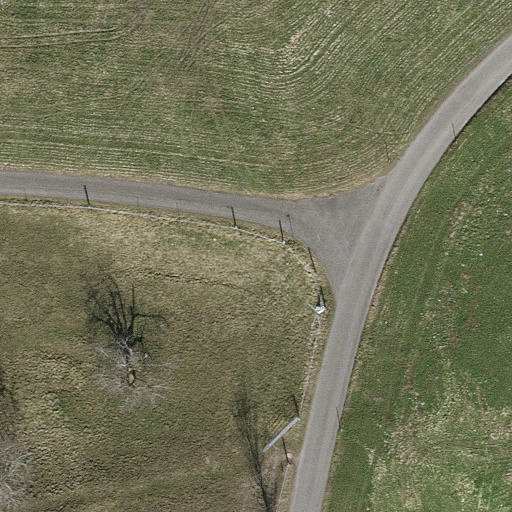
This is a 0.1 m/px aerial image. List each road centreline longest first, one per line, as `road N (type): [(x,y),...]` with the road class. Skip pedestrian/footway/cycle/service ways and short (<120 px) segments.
road 1 (unclassified): [(307,511),(321,428),(375,246),(423,156),(511,57)]
road 2 (track): [(375,246),(287,217),(183,197),(0,181)]
